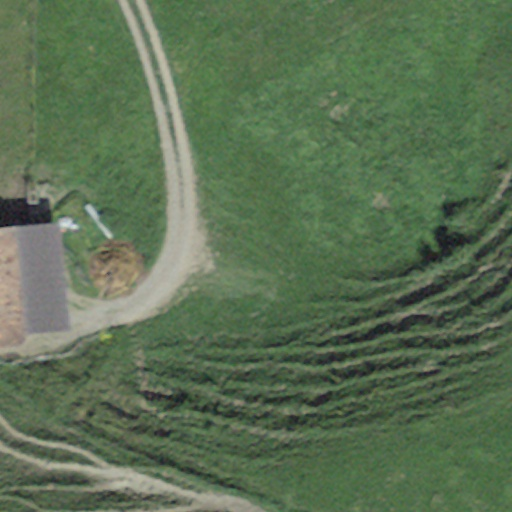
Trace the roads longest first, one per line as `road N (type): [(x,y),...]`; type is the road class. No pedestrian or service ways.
road 1 (track): [(130,0),(171,117),(183,233),(167,282),(111,317)]
road 2 (track): [(171,117),(361,0)]
